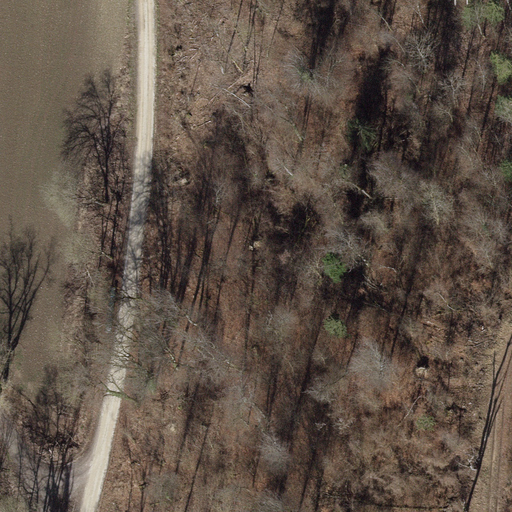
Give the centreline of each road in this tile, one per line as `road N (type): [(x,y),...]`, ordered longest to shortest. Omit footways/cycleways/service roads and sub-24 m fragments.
road 1 (track): [(150,0),(79,511)]
road 2 (track): [(511,352),(504,366),(492,511)]
